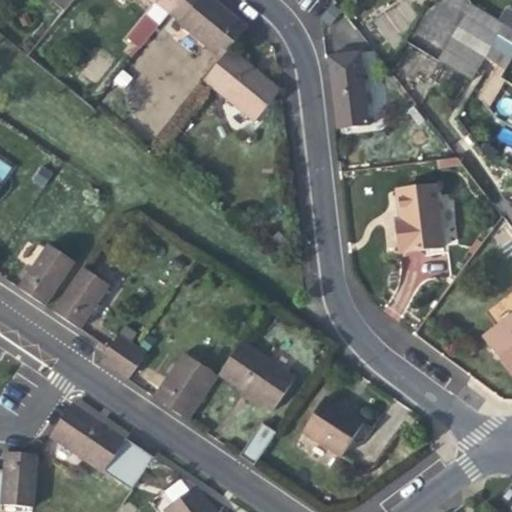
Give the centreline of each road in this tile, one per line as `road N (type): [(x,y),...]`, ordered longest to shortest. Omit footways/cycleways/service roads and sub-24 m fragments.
road 1 (residential): [(490,448),(382,360),(340,308),(302,63),(256,0)]
road 2 (residential): [(70,362),(284,511)]
